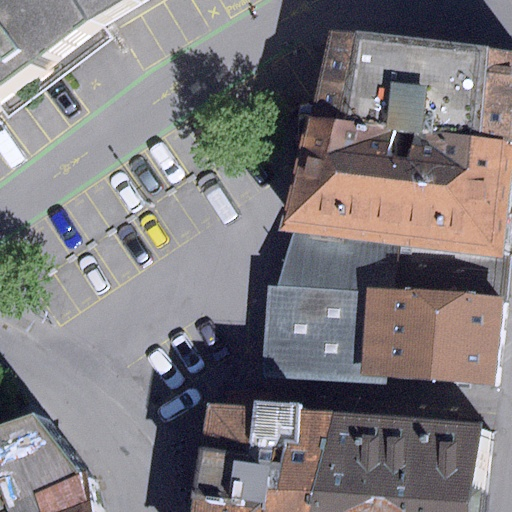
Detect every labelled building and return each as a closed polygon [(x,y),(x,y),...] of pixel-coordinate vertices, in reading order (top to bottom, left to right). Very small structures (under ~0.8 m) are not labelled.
[(0,0),(0,104),(100,29),(83,0),(0,0)] [(83,0),(100,29),(148,0),(83,0)] [(511,55),(343,39),(331,122),(511,146),(511,55)] [(312,120),(300,235),(508,259),(511,209),(511,146),(331,122),(312,120)] [(361,287),(511,299),(508,259),(300,235),(272,285),(261,285),(256,375),(352,382),(361,287)] [(502,390),(511,299),(361,287),(352,382),(502,390)] [(311,511),(328,416),(296,414),(297,404),(250,401),(249,410),(222,411),(212,511),(311,511)] [(30,413),(0,423),(0,501),(3,511),(102,511),(94,480),(30,413)] [(482,511),(489,434),(328,416),(311,511),(482,511)]
